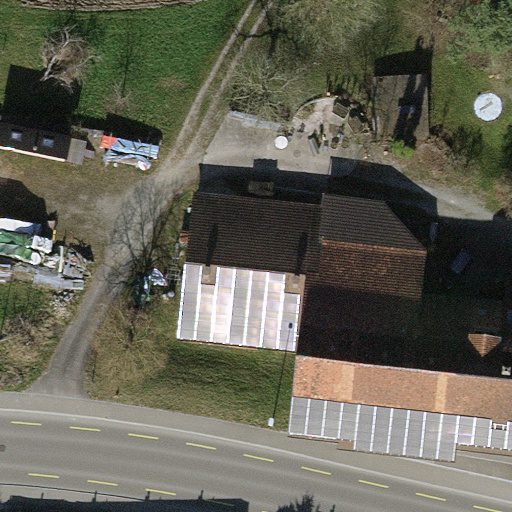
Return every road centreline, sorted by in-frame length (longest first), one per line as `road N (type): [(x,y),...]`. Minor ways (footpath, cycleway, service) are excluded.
road 1 (track): [(266,0),(90,314),(62,379),(53,450)]
road 2 (tertiary): [(380,511),(155,464),(0,447)]
